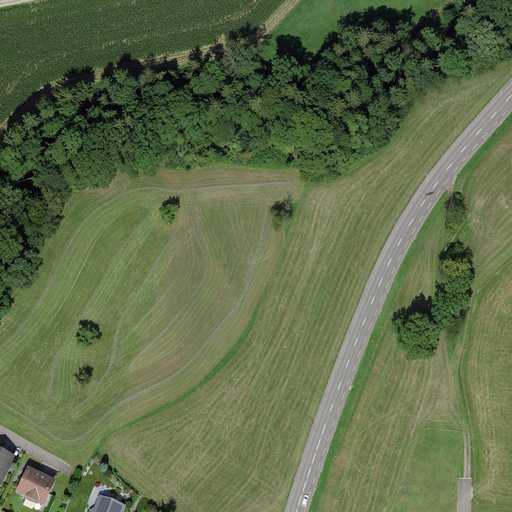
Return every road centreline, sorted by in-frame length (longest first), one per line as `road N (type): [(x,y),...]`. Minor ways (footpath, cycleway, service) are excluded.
road 1 (primary): [(297,511),(399,243),(428,194),(511,95)]
road 2 (track): [(468,478),(470,433),(441,267),(450,166)]
